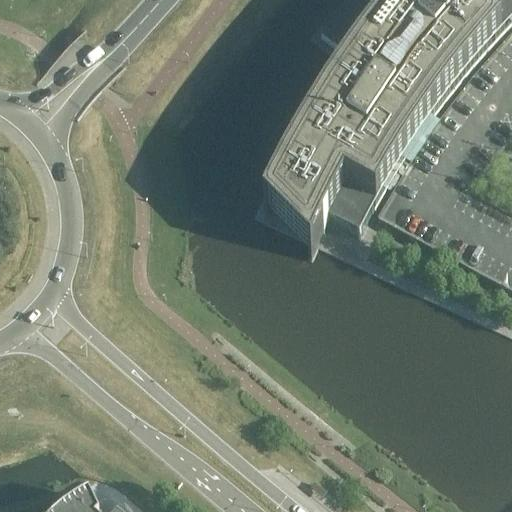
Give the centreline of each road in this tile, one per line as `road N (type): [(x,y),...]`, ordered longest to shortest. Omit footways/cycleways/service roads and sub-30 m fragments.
road 1 (unclassified): [(300,511),(56,295)]
road 2 (unclassified): [(27,330),(243,511)]
road 3 (secondary): [(56,295),(72,253),(75,207),(62,164),(36,126)]
road 4 (secondary): [(36,126),(158,0)]
